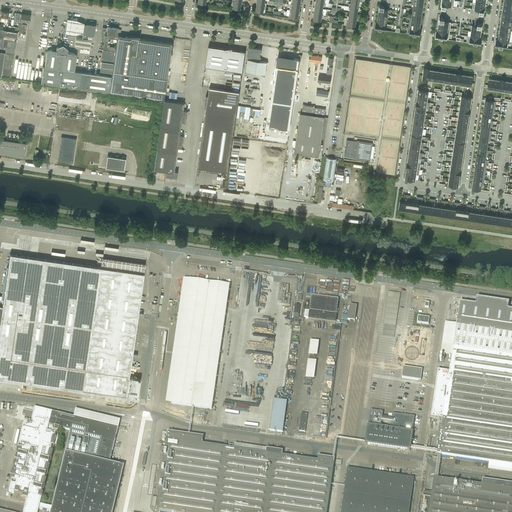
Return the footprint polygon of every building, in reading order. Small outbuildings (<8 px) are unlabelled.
[(473,3),(472,9),(473,9),(479,10),(479,13),(483,13),(484,10),(484,8),(484,5),(475,3),(474,3),(473,3)] [(388,9),(384,9),(384,6),(380,5),(379,9),(378,9),(378,11),(379,11),(378,14),(387,15),(388,9)] [(21,14),(20,19),(18,32),(24,33),(25,25),(22,24),(22,21),(29,22),(30,15),(21,14)] [(76,20),(67,18),(65,34),(75,35),(82,33),(84,23),(76,20)] [(356,20),(347,18),(345,28),(352,29),(353,25),(355,26),(356,20)] [(438,21),(438,23),(439,23),(438,26),(450,28),(451,22),(445,21),(444,21),(444,18),(440,18),(439,21),(438,21)] [(83,34),(82,39),(87,39),(88,35),(92,35),(94,34),(95,25),(86,23),(84,24),(83,34)] [(471,30),(471,31),(480,32),(481,30),(481,28),(482,24),(477,23),(477,26),(472,25),(471,30)] [(103,47),(103,49),(115,51),(115,47),(109,46),(109,45),(107,45),(108,38),(116,39),(117,35),(118,29),(108,27),(108,30),(107,30),(105,30),(105,35),(103,47)] [(0,45),(15,48),(16,40),(3,38),(4,30),(2,30),(0,29),(0,45)] [(128,37),(117,35),(116,39),(115,47),(115,51),(111,76),(109,92),(160,100),(164,100),(165,91),(167,79),(172,43),(160,42),(139,39),(139,38),(135,37),(136,36),(128,36),(128,37)] [(0,76),(10,78),(15,48),(0,45),(0,76)] [(41,82),(78,88),(80,72),(74,71),(76,56),(73,53),(68,52),(68,49),(63,45),(57,47),(56,50),(51,50),(47,52),(44,67),(43,67),(41,82)] [(245,52),(245,51),(232,49),(232,48),(231,48),(225,49),(223,48),(208,46),(206,60),(205,66),(242,72),(245,52)] [(261,49),(249,47),(248,51),(248,52),(247,59),(246,71),(265,74),(266,67),(267,62),(259,61),(259,60),(260,60),(260,58),(259,57),(261,49)] [(99,75),(111,76),(115,51),(103,49),(99,75)] [(277,66),(269,126),(289,129),(299,59),(294,58),(277,55),(276,66),(277,66)] [(306,58),(303,64),(311,68),(314,62),(306,58)] [(302,73),(308,77),(311,72),(305,69),(302,73)] [(241,79),(242,72),(228,70),(228,72),(236,73),(236,78),(241,79)] [(78,88),(109,92),(111,76),(99,75),(80,72),(78,88)] [(322,85),(323,73),(312,72),(312,85),(322,85)] [(304,77),(301,80),(307,85),(310,82),(304,77)] [(204,107),(206,108),(206,107),(236,112),(239,92),(209,88),(208,96),(206,95),(205,99),(205,100),(204,107)] [(164,100),(156,150),(177,153),(177,146),(181,147),(182,140),(183,139),(182,139),(183,135),(179,134),(181,122),(185,122),(186,115),(186,114),(187,110),(183,110),(184,103),(164,100)] [(294,153),(294,157),(302,158),(302,154),(319,156),(325,116),(324,116),(325,109),(314,107),(315,106),(312,106),(310,106),(307,106),(305,105),(303,105),(301,113),(300,113),(294,153)] [(206,107),(206,108),(197,167),(207,168),(206,170),(213,171),(213,172),(214,172),(215,172),(218,172),(218,170),(228,171),(236,112),(206,107)] [(61,137),(58,161),(73,163),(76,139),(61,137)] [(0,152),(24,156),(26,143),(25,143),(25,144),(0,139),(0,152)] [(371,144),(346,140),(344,156),(369,160),(371,144)] [(177,153),(156,150),(153,170),(165,172),(165,176),(168,176),(168,177),(170,177),(177,178),(177,172),(174,171),(177,153)] [(81,165),(97,167),(99,154),(83,152),(81,165)] [(107,156),(106,168),(124,170),(125,159),(107,156)] [(323,180),(333,182),(337,159),(326,158),(323,180)] [(0,379),(137,399),(140,379),(129,377),(132,358),(137,359),(137,354),(132,353),(137,317),(143,318),(143,313),(138,313),(144,273),(102,267),(10,254),(2,306),(0,305),(0,379)] [(211,410),(226,308),(229,286),(193,280),(193,279),(190,278),(190,280),(189,280),(171,404),(211,410)] [(311,296),(308,320),(335,323),(338,300),(311,296)] [(347,321),(354,322),(357,307),(350,306),(347,321)] [(429,318),(421,317),(418,317),(417,323),(428,325),(429,318)] [(449,372),(438,371),(431,418),(442,420),(437,455),(511,465),(511,331),(456,324),(449,373),(449,372)] [(408,343),(425,345),(427,329),(411,327),(408,343)] [(309,340),(307,355),(316,356),(318,341),(309,340)] [(305,360),(304,378),(313,379),(314,361),(305,360)] [(420,381),(421,370),(403,367),(401,378),(420,381)] [(268,431),(281,432),(285,401),(272,399),(268,431)] [(119,421),(75,411),(73,418),(51,413),(34,408),(34,409),(32,416),(25,414),(23,421),(18,444),(17,447),(16,452),(18,453),(16,459),(14,459),(12,466),(14,466),(13,473),(11,472),(9,480),(11,480),(9,491),(14,492),(13,494),(22,496),(21,499),(26,500),(23,511),(3,511),(0,511),(37,511),(38,509),(50,511),(112,511),(123,468),(108,464),(119,421)] [(414,417),(396,415),(392,414),(390,429),(380,428),(382,413),(370,411),(368,426),(367,426),(365,444),(410,451),(413,433),(412,432),(414,417)] [(298,433),(304,434),(306,419),(300,418),(298,433)] [(408,511),(414,479),(407,478),(347,469),(340,511),(326,511),(335,459),(318,457),(318,461),(278,455),(202,444),(203,437),(168,432),(166,439),(166,444),(160,485),(155,511),(511,511),(511,489),(434,478),(425,477),(423,489),(424,490),(421,511),(408,511)]
